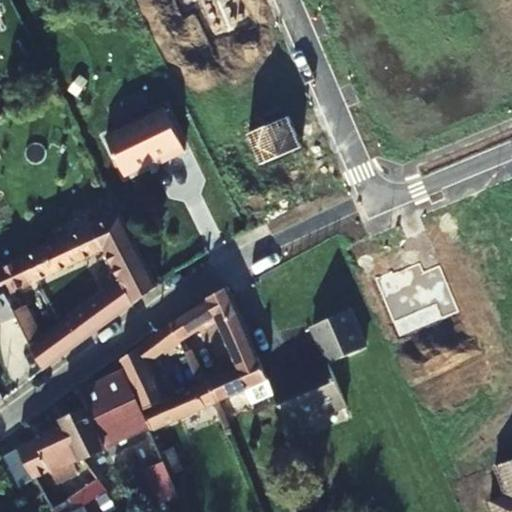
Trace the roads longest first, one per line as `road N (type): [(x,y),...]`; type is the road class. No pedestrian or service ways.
road 1 (residential): [(0,426),(211,271),(269,239)]
road 2 (residential): [(289,0),(370,192)]
road 3 (residential): [(511,148),(393,197),(370,192)]
